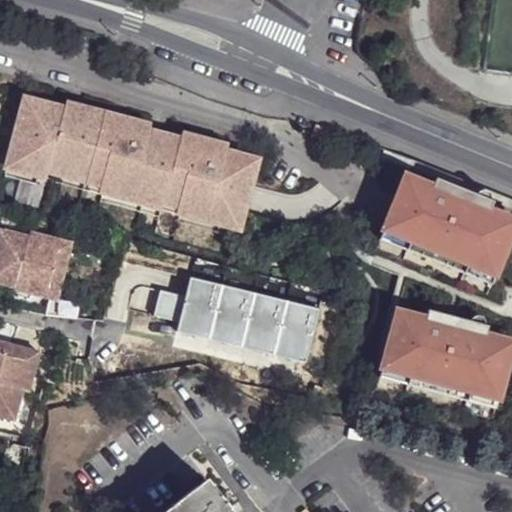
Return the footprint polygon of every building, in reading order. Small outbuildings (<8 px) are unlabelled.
[(71,111),(25,98),(5,174),(238,235),(258,161),(227,152),(229,145),(183,133),(181,139),(150,131),(151,125),(73,105),(71,111)] [(334,133),(318,126),(314,136),(330,143),(334,133)] [(432,187),(406,176),(376,250),(488,295),(511,235),(511,219),(490,210),(494,202),(437,179),(432,187)] [(64,273),(71,246),(30,236),(28,239),(0,232),(0,286),(15,290),(18,282),(47,289),(52,270),(64,273)] [(47,289),(18,282),(15,290),(15,293),(57,304),(64,273),(52,270),(47,289)] [(316,315),(189,280),(174,333),(302,367),(316,315)] [(427,320),(398,312),(377,388),(495,419),(511,354),(511,342),(486,335),(488,326),(429,311),(427,320)] [(0,342),(8,345),(11,334),(0,330),(0,342)] [(33,383),(43,344),(11,334),(8,345),(0,342),(0,406),(19,412),(27,381),(33,383)] [(163,511),(233,511),(207,478),(163,511)]
